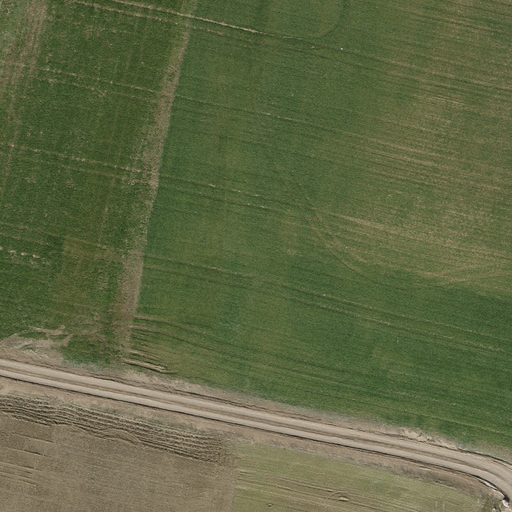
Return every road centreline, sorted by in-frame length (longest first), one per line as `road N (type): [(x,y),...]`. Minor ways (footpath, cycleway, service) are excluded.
road 1 (track): [(0,368),(511,478)]
road 2 (track): [(120,394),(194,0)]
